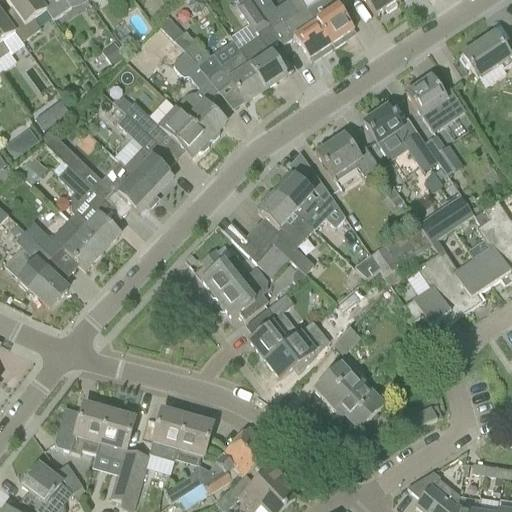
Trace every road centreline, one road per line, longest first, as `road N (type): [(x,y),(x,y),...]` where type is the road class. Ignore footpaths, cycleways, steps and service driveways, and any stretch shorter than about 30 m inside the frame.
road 1 (residential): [(71,356),(207,204),(323,96),(471,0)]
road 2 (residential): [(349,510),(295,449),(247,411),(71,356)]
road 3 (residential): [(349,510),(459,444),(446,382),(485,336),(511,319)]
